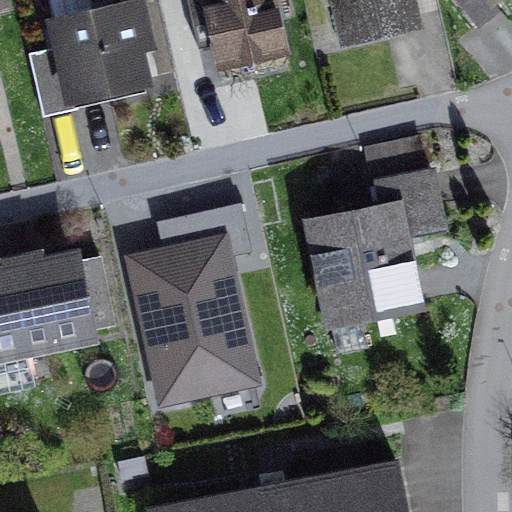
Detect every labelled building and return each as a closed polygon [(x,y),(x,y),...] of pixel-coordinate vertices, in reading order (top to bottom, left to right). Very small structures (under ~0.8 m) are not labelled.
[(0,0),(0,11),(10,9),(7,0),(0,0)] [(94,16),(90,0),(49,0),(55,25),(94,16)] [(187,0),(193,24),(207,21),(214,47),(218,66),(285,50),(272,0),(187,0)] [(333,0),(342,36),(414,20),(409,0),(333,0)] [(455,0),(480,30),(500,13),(490,0),(455,0)] [(60,48),(30,55),(44,117),(78,110),(78,107),(75,97),(145,81),(137,46),(152,43),(144,5),(94,16),(55,25),(60,48)] [(199,51),(214,47),(207,21),(193,24),(199,51)] [(75,97),(78,107),(147,92),(145,81),(75,97)] [(366,148),(372,178),(422,168),(417,139),(366,148)] [(361,317),(418,306),(404,235),(443,227),(433,173),(379,183),(384,210),(311,224),(330,323),(361,317)] [(175,219),(181,248),(164,252),(131,259),(163,402),(256,382),(228,258),(252,253),(241,204),(175,219)] [(164,252),(181,248),(175,219),(157,223),(164,252)] [(75,259),(38,266),(38,261),(10,267),(11,272),(0,274),(0,353),(28,348),(90,335),(89,330),(114,325),(101,259),(76,264),(75,259)] [(330,323),(336,351),(366,345),(361,317),(330,323)] [(28,348),(0,353),(0,389),(35,383),(28,348)] [(405,511),(396,463),(284,485),(262,489),(150,511),(405,511)] [(259,477),(262,489),(284,485),(282,472),(259,477)]
